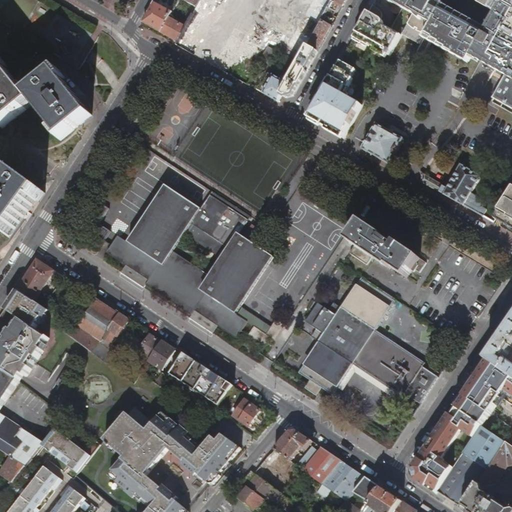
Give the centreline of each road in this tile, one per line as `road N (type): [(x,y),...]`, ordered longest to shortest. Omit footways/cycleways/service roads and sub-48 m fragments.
road 1 (residential): [(33,241),(293,413)]
road 2 (residential): [(511,250),(288,126)]
road 3 (residential): [(155,51),(33,241)]
road 4 (residential): [(511,301),(393,480)]
road 5 (residential): [(288,126),(155,51)]
road 6 (residential): [(362,0),(288,126)]
road 7 (residential): [(207,511),(293,413)]
road 8 (residential): [(293,413),(393,480)]
